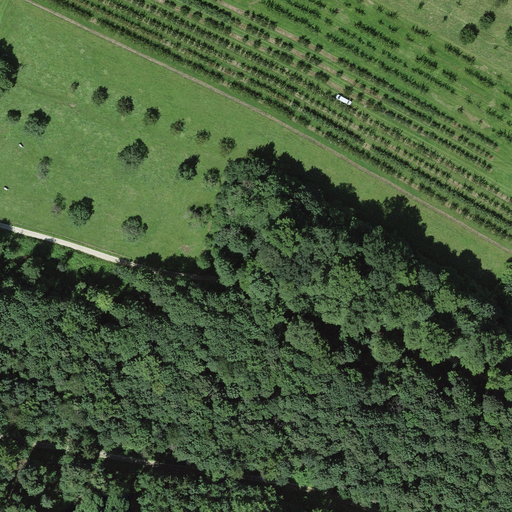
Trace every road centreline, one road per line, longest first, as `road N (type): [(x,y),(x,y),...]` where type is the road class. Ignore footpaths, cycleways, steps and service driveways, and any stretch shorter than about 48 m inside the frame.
road 1 (track): [(0,224),(162,274),(252,284),(461,364),(511,394)]
road 2 (track): [(0,436),(278,482),(375,511)]
